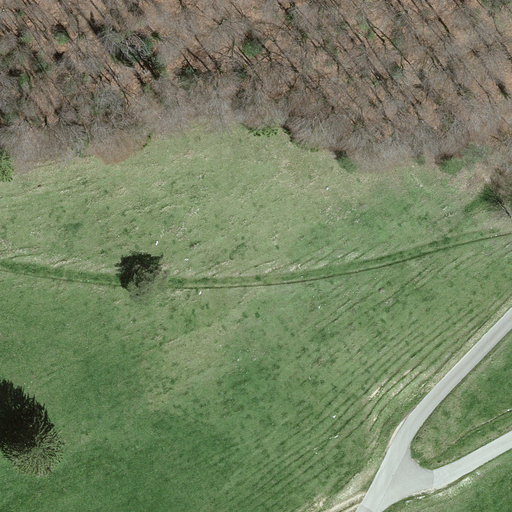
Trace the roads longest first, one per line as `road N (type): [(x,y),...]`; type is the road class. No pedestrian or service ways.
road 1 (track): [(511,232),(288,277),(143,286),(0,270)]
road 2 (unclassified): [(366,511),(426,403),(511,315)]
road 3 (track): [(334,511),(511,438)]
